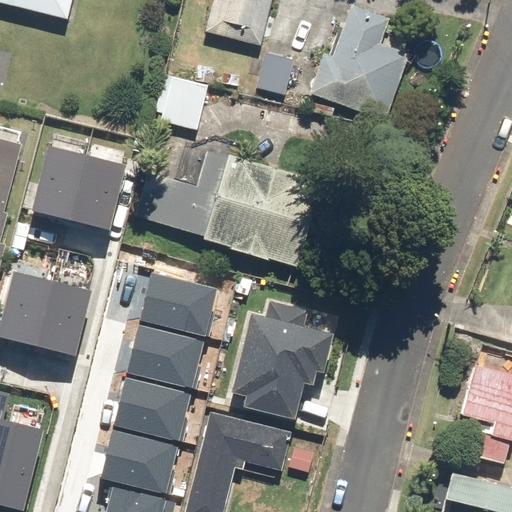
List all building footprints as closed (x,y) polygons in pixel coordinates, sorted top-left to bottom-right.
[(0,0),(71,19),(76,0),(0,0)] [(264,46),(275,0),(217,0),(210,32),(264,46)] [(394,18),(357,4),(336,58),(328,55),(315,88),(388,117),(414,54),(385,42),(394,18)] [(299,56),(267,51),(262,88),(294,93),(299,56)] [(169,75),(157,118),(202,129),(213,87),(169,75)] [(9,208),(25,143),(21,142),(23,133),(0,127),(0,278),(16,210),(9,208)] [(200,182),(152,168),(139,214),(307,264),(331,181),(211,146),(200,182)] [(133,170),(56,150),(40,209),(116,230),(133,170)] [(99,292),(22,271),(6,331),(82,351),(99,292)] [(155,274),(142,322),(207,339),(220,291),(155,274)] [(330,372),(341,337),(257,311),(233,391),(249,396),(248,402),(304,419),(320,369),(330,372)] [(141,326),(128,374),(193,391),(206,343),(141,326)] [(510,463),(511,456),(511,370),(478,362),(457,450),(510,463)] [(128,378),(115,426),(180,444),(193,395),(128,378)] [(0,499),(26,506),(47,429),(8,419),(16,390),(0,385),(0,499)] [(214,411),(190,511),(231,511),(241,471),(285,482),(293,448),(297,431),(214,411)] [(115,429),(102,478),(167,495),(180,447),(115,429)] [(294,448),(292,467),(318,469),(320,450),(294,448)] [(511,511),(511,479),(456,465),(443,511),(511,511)] [(113,492),(108,511),(177,511),(179,507),(113,492)]
